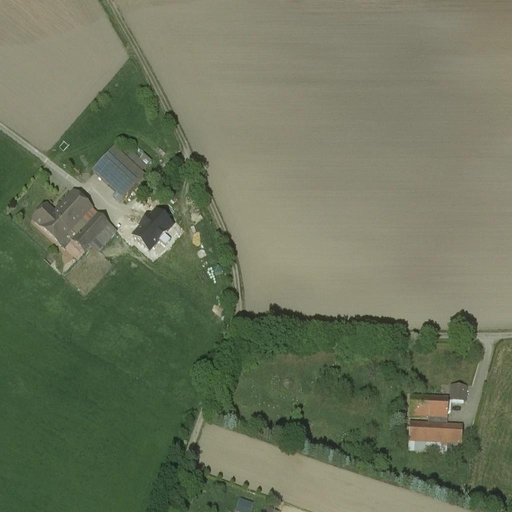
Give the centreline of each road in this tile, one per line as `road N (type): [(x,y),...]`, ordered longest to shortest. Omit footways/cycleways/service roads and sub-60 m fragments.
road 1 (unclassified): [(168,511),(233,329),(491,336)]
road 2 (track): [(108,0),(230,249),(239,310),(233,329)]
